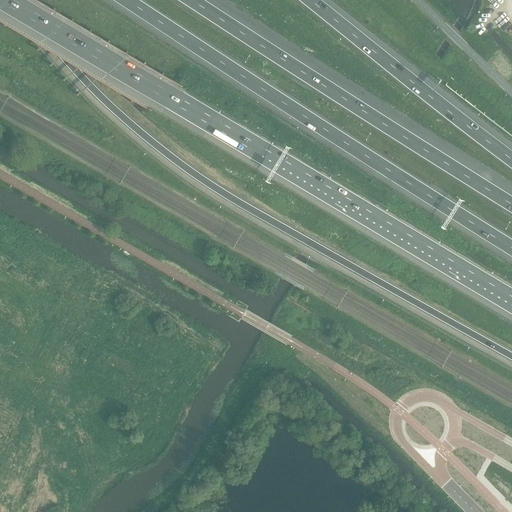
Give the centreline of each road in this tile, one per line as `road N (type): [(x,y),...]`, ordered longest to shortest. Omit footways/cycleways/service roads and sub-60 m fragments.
road 1 (motorway): [(14,0),(109,105),(182,166),(511,356)]
road 2 (motorway): [(14,0),(511,297)]
road 3 (motorway): [(126,0),(511,248)]
road 4 (motorway): [(511,205),(190,0)]
road 5 (motorway): [(511,160),(310,0)]
road 6 (unclassified): [(443,480),(440,456),(455,424),(446,401),(421,394),(396,410)]
